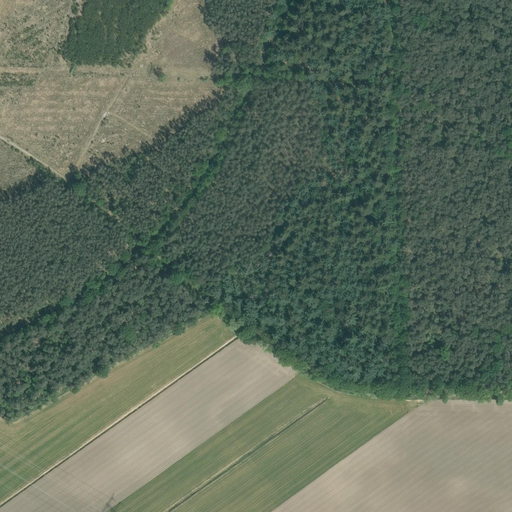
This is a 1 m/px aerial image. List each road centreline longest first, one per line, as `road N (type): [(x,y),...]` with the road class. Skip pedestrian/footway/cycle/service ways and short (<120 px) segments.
road 1 (track): [(511,387),(390,388),(307,372),(197,292),(140,237)]
road 2 (track): [(140,237),(211,165),(288,0)]
